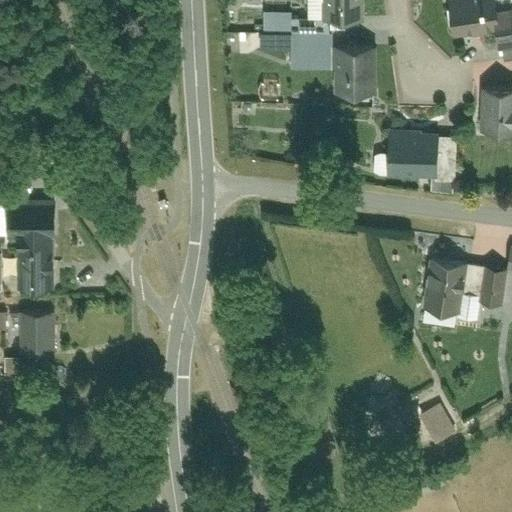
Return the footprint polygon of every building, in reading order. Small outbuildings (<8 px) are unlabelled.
[(367,0),(322,0),(323,14),(367,14),(367,0)] [(449,0),(453,32),(497,28),(499,46),(511,44),(511,0),(505,0),(499,1),(498,0),(449,0)] [(284,28),(284,15),(263,15),(263,28),(284,28)] [(327,17),(290,17),(290,47),(327,47),(327,17)] [(377,42),(331,44),(333,92),(379,91),(377,42)] [(511,82),(481,81),(478,127),(511,128),(511,82)] [(440,126),(390,125),(388,175),(438,176),(440,126)] [(7,234),(18,234),(18,285),(55,285),(55,195),(6,196),(7,234)] [(506,265),(430,255),(423,302),(460,307),(458,316),(479,319),(482,296),(511,299),(511,240),(509,240),(506,265)] [(55,307),(18,308),(19,353),(57,352),(55,307)] [(413,412),(430,441),(453,428),(436,399),(413,412)]
